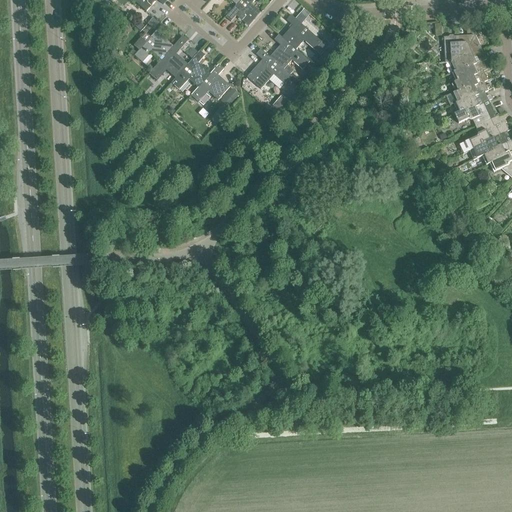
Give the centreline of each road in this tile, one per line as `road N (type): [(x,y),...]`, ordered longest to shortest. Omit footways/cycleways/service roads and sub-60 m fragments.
road 1 (secondary): [(84,511),(52,0)]
road 2 (secondary): [(16,0),(48,511)]
road 3 (residential): [(504,4),(397,13),(342,10),(321,0)]
road 4 (residential): [(184,10),(234,49),(283,0)]
